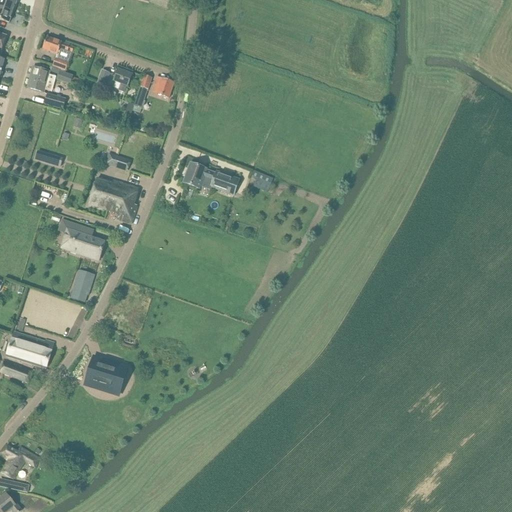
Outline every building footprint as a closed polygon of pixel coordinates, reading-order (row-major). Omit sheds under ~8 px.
[(0,0),(0,7),(13,13),(17,2),(9,0),(0,0)] [(13,13),(0,7),(0,19),(9,23),(13,13)] [(75,47),(70,46),(47,38),(48,37),(47,37),(43,50),(58,55),(60,49),(72,54),(75,47)] [(65,58),(64,60),(56,57),(52,66),(65,71),(70,60),(65,58)] [(28,88),(43,92),(49,71),(34,67),(28,88)] [(128,86),(129,82),(133,72),(119,67),(114,81),(121,84),(119,90),(122,92),(125,85),(128,86)] [(95,90),(103,93),(105,86),(110,74),(103,71),(95,90)] [(60,72),(57,80),(70,84),(73,77),(60,72)] [(140,87),(148,90),(152,78),(144,75),(140,87)] [(157,95),(159,95),(169,99),(174,83),(157,77),(154,87),(159,89),(157,95)] [(118,90),(105,86),(103,93),(115,97),(118,90)] [(140,114),(148,90),(140,87),(132,111),(140,114)] [(47,95),(45,104),(63,109),(64,105),(66,100),(60,98),(57,97),(47,95)] [(81,128),(83,121),(75,118),(73,126),(81,128)] [(38,152),(35,160),(60,168),(63,159),(38,152)] [(127,171),(131,160),(109,153),(106,164),(127,171)] [(207,170),(200,167),(190,164),(183,183),(200,189),(201,187),(210,190),(211,187),(234,195),(239,180),(216,171),(216,174),(206,170),(207,170)] [(138,189),(129,186),(113,181),(112,184),(97,180),(89,205),(112,212),(111,218),(122,221),(131,224),(137,207),(133,206),(138,189)] [(71,244),(69,251),(99,261),(105,242),(85,236),(88,229),(62,220),(59,228),(67,230),(63,241),(71,244)] [(78,273),(70,299),(84,303),(87,296),(88,296),(94,278),(78,273)] [(7,357),(45,369),(51,351),(44,348),(45,342),(18,334),(17,340),(13,339),(7,357)] [(91,361),(85,381),(121,392),(127,372),(91,361)] [(8,364),(4,373),(28,382),(31,372),(8,364)] [(40,459),(29,453),(20,448),(18,452),(7,446),(0,454),(0,455),(8,461),(1,472),(10,477),(13,480),(25,461),(35,468),(40,459)] [(29,493),(30,487),(12,483),(11,489),(29,493)] [(15,505),(12,502),(6,495),(0,499),(0,511),(6,511),(8,511),(20,511),(22,511),(16,504),(15,505)]
